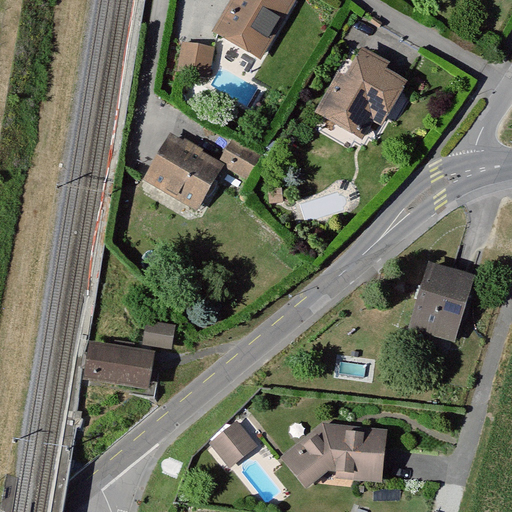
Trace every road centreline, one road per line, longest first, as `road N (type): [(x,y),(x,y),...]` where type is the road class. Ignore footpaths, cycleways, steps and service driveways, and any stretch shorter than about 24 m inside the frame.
road 1 (tertiary): [(476,171),(424,194),(354,264),(95,476)]
road 2 (residential): [(511,87),(365,0)]
